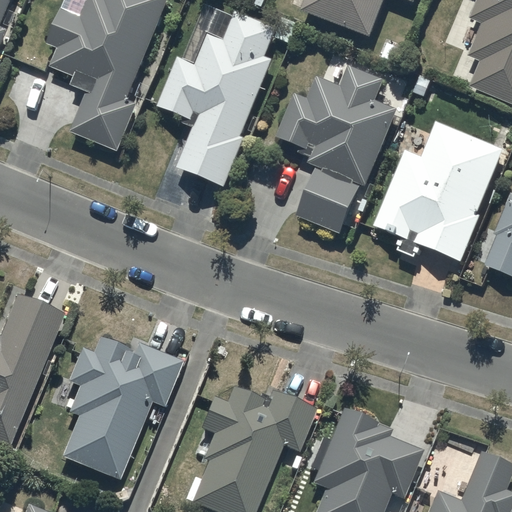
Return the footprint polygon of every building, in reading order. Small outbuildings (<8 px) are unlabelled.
[(2,33),(14,0),(0,0),(0,55),(8,36),(2,33)] [(170,5),(159,0),(104,0),(104,3),(97,0),(90,0),(81,24),(64,17),(49,52),(58,56),(50,75),(74,85),(70,95),(86,101),(70,141),(118,161),(137,114),(127,110),(170,5)] [(307,0),(301,18),(370,45),(387,0),(414,10),(417,0),(307,0)] [(511,0),(479,0),(469,27),(480,32),(468,63),(481,68),(470,96),(511,111),(511,0)] [(197,72),(179,65),(159,115),(196,129),(177,177),(223,195),(273,68),(267,65),(275,44),(290,50),(298,30),(283,24),(278,36),(238,20),(227,49),(209,42),(197,72)] [(308,106),(294,100),(275,145),(299,155),(297,161),(310,166),(308,172),(315,175),(294,225),(338,244),(358,195),(363,197),(397,117),(375,107),(383,88),(349,74),(341,93),(318,83),(308,106)] [(504,158),(436,129),(421,165),(406,159),(374,233),(402,245),(396,260),(414,268),(421,254),(459,270),(479,224),(476,223),(504,158)] [(511,201),(510,201),(493,244),(496,245),(485,272),(511,283),(511,201)] [(15,305),(0,340),(0,452),(6,456),(62,324),(15,305)] [(136,352),(134,361),(97,347),(92,362),(79,357),(66,391),(78,395),(67,422),(77,425),(61,466),(120,489),(150,412),(164,417),(181,368),(136,352)] [(263,408),(231,396),(225,411),(212,406),(200,438),(212,442),(202,469),(206,471),(191,511),(260,511),(282,453),(299,460),(315,417),(272,401),(266,417),(261,415),(263,408)] [(342,420),(330,449),(322,446),(309,476),(316,480),(311,493),(323,498),(317,511),(385,511),(389,502),(400,507),(421,459),(388,445),(390,440),(342,420)] [(436,499),(430,511),(511,511),(511,501),(505,499),(511,481),(511,475),(479,461),(459,509),(436,499)]
